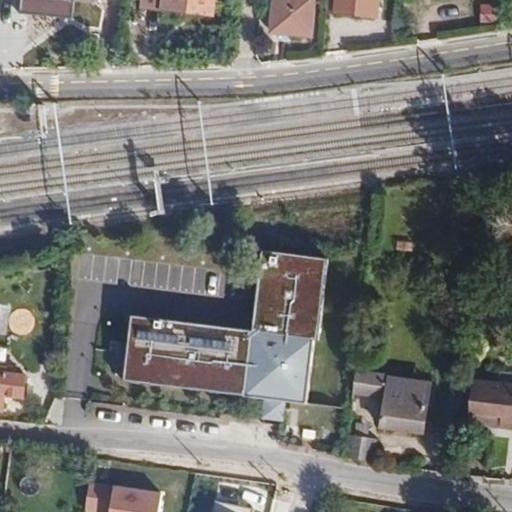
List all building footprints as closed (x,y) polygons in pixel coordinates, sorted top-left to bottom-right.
[(139,0),(139,7),(213,14),(214,0),(139,0)] [(315,0),(273,0),(269,34),(311,38),(315,0)] [(376,16),(377,0),(327,0),(327,11),(376,16)] [(311,406),(327,261),(263,254),(253,335),(136,320),(129,386),(311,406)] [(25,400),(27,375),(0,372),(0,411),(6,413),(6,399),(25,400)] [(423,435),(430,384),(356,373),(353,394),(386,399),(382,428),(391,430),(407,432),(423,435)] [(511,383),(472,380),(468,423),(511,427),(511,383)] [(406,438),(407,432),(391,430),(390,435),(406,438)] [(364,463),(365,442),(348,440),(346,461),(364,463)] [(110,511),(114,488),(90,484),(86,511),(110,511)] [(156,511),(159,492),(114,485),(114,488),(110,511),(156,511)]
